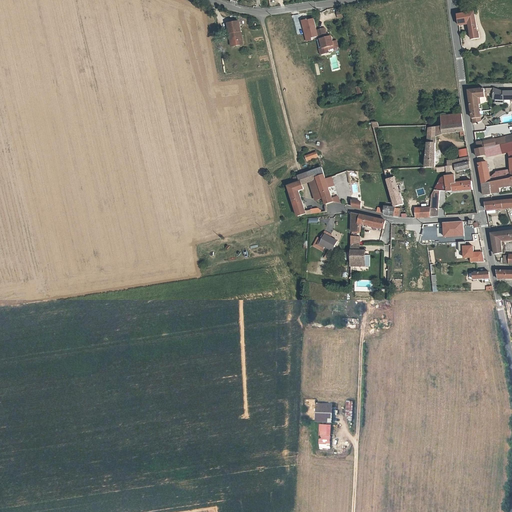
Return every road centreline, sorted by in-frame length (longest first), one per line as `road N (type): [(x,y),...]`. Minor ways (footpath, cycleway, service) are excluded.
road 1 (tertiary): [(451,0),(483,215)]
road 2 (track): [(352,511),(364,300)]
road 3 (track): [(261,12),(299,170)]
road 4 (residential): [(332,207),(389,220),(483,215)]
road 5 (unclassified): [(344,0),(261,12),(209,0)]
